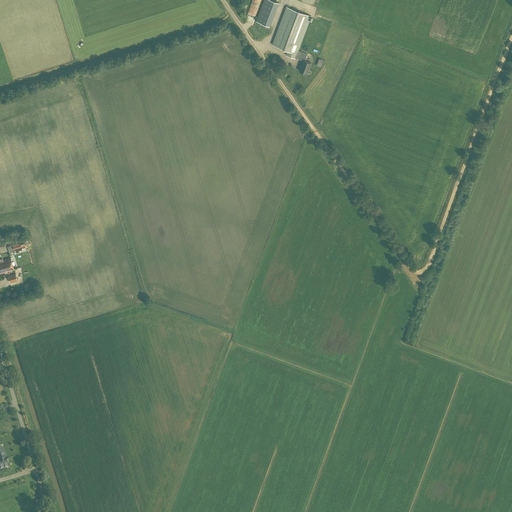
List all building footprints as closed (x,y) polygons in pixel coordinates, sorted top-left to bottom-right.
[(270,26),(279,3),(272,0),(264,0),(257,21),(270,26)] [(308,56),(308,55),(308,54),(307,54),(299,50),(311,16),(287,7),(273,45),(289,50),(287,55),(295,58),(296,58),(303,61),(302,64),(303,64),(300,71),(308,74),(312,63),(305,61),(306,58),(307,58),(307,57),(307,56),(308,56)] [(20,250),(23,250),(22,248),(30,246),(28,240),(7,246),(9,252),(15,250),(16,253),(20,252),(20,250)] [(0,273),(6,272),(14,269),(11,258),(0,260),(0,273)] [(10,283),(18,280),(16,273),(8,275),(10,283)] [(0,470),(9,467),(7,459),(6,459),(2,447),(0,448),(0,470)]
